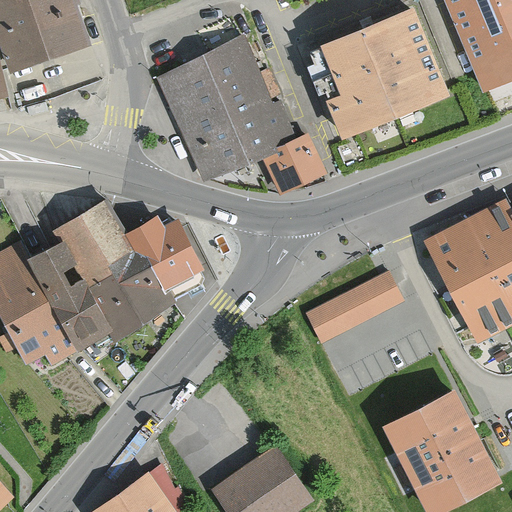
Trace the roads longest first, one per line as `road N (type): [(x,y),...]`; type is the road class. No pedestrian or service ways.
road 1 (tertiary): [(50,511),(230,310),(285,219)]
road 2 (secondary): [(285,219),(382,198),(511,145)]
road 3 (secondary): [(107,175),(285,219)]
road 4 (residential): [(107,175),(128,66),(107,0)]
